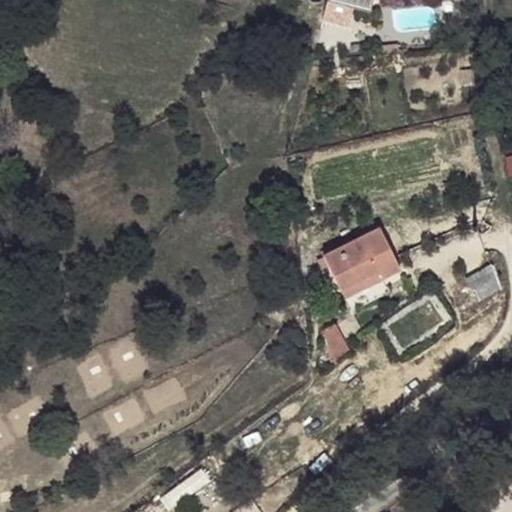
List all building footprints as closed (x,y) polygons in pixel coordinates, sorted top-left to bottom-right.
[(371,12),(373,0),(327,0),(327,1),(371,12)] [(400,271),(380,229),(323,258),(329,269),(341,294),(380,275),(382,280),(400,271)] [(329,269),(323,258),(317,261),(322,273),(329,269)] [(344,300),(382,280),(380,275),(341,294),(344,300)] [(350,351),(336,324),(324,330),(331,364),(350,351)] [(258,511),(251,501),(234,511),(258,511)]
